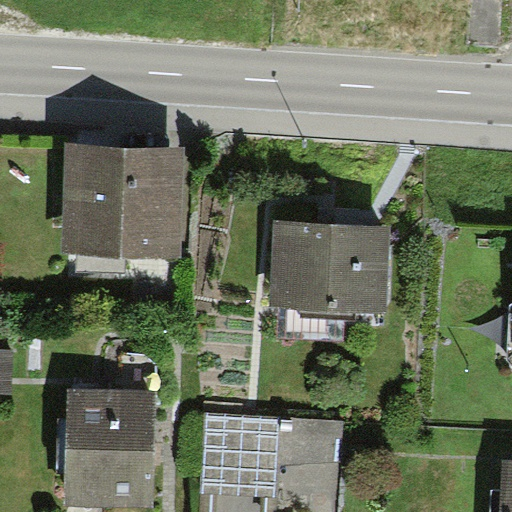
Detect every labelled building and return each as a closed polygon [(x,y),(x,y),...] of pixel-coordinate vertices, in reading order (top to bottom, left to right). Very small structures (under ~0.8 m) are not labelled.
[(160,158),(71,158),(71,266),(160,267),(160,158)] [(374,226),(272,221),(268,298),(371,303),(374,226)] [(150,388),(67,386),(65,492),(147,493),(150,388)] [(332,427),(196,423),(194,495),(271,498),(271,467),(330,469),(332,427)] [(511,511),(511,468),(496,468),(495,511),(511,511)]
